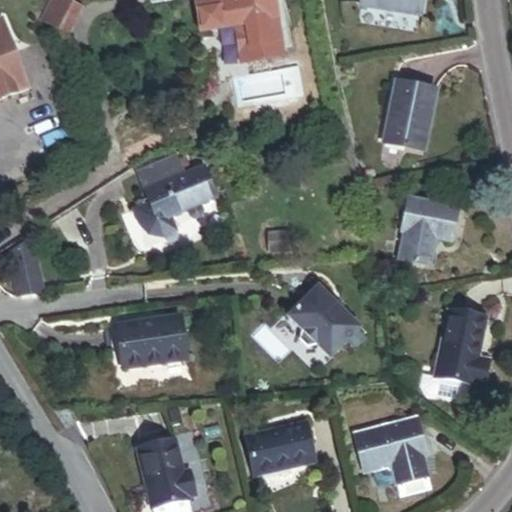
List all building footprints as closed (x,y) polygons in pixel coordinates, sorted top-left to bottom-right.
[(261,0),(188,0),(193,26),(228,20),(234,58),(270,52),(261,0)] [(421,16),(424,0),(366,0),(366,5),(421,16)] [(0,92),(17,86),(4,52),(0,53),(0,92)] [(425,150),(438,91),(399,83),(387,142),(425,150)] [(158,159),(122,177),(137,206),(123,214),(129,226),(139,231),(149,231),(162,225),(156,210),(171,203),(174,210),(179,211),(185,209),(187,204),(184,197),(201,189),(189,164),(166,174),(158,159)] [(447,268),(458,209),(411,200),(404,233),(407,233),(402,260),(447,268)] [(278,249),(277,229),(259,230),(260,250),(278,249)] [(360,334),(317,291),(286,321),(300,335),(315,350),(329,364),(360,334)] [(488,363),(475,360),(485,320),(450,312),(435,375),(425,373),(423,384),(427,392),(456,399),(460,384),(468,386),(470,383),(483,386),(488,363)] [(180,321),(114,330),(121,374),(186,365),(180,321)] [(315,350),(300,335),(298,344),(306,352),(315,350)] [(423,464),(428,462),(419,424),(358,435),(366,476),(372,474),(374,485),(378,492),(396,488),(400,504),(430,496),(423,464)] [(256,476),(314,463),(305,425),(247,438),(256,476)] [(189,511),(187,499),(195,497),(190,474),(182,475),(175,442),(139,450),(153,511),(189,511)]
